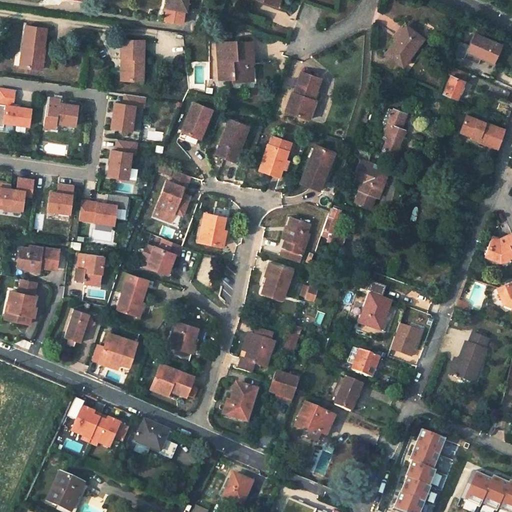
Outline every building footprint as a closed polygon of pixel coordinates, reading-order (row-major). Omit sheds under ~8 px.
[(201,6),(201,0),(166,0),(166,6),(185,9),(184,11),(207,14),(208,7),(201,6)] [(185,9),(166,6),(164,21),(182,24),(184,11),(185,9)] [(465,20),(457,16),(453,30),(460,33),(465,20)] [(46,28),(25,26),(19,66),(41,69),(44,48),(43,47),(46,28)] [(422,38),(405,26),(385,53),(402,66),(422,38)] [(500,44),(475,33),(469,46),(458,41),(454,53),(478,64),(481,58),(493,63),(500,44)] [(143,40),(121,40),(120,58),(121,58),(120,80),(142,80),(143,40)] [(234,41),(216,42),(218,79),(232,78),(232,81),(246,80),(245,64),(252,64),(251,42),(242,42),(242,44),(235,45),(234,41)] [(253,80),(252,64),(245,64),(246,80),(253,80)] [(466,73),(453,67),(442,93),(455,99),(466,73)] [(319,78),(301,72),(295,89),(296,89),(295,93),(291,92),(285,111),(308,120),(315,101),(312,100),(319,78)] [(12,106),(14,90),(0,87),(0,126),(3,127),(3,122),(28,126),(31,109),(12,106)] [(109,99),(120,100),(121,93),(109,92),(109,99)] [(124,94),(123,104),(114,103),(111,128),(131,131),(135,105),(143,107),(145,96),(124,94)] [(55,127),(55,122),(75,125),(78,105),(58,103),(59,99),(47,97),(43,126),(55,127)] [(192,102),(180,131),(199,139),(210,109),(192,102)] [(369,109),(363,107),(358,119),(364,122),(369,109)] [(405,113),(393,109),(393,110),(388,108),(383,123),(388,124),(384,135),(388,137),(383,149),(395,154),(404,130),(400,128),(405,113)] [(497,148),(504,128),(467,113),(460,129),(472,135),(473,132),(480,136),(477,140),(497,148)] [(239,148),(248,128),(229,120),(215,154),(233,162),(238,147),(239,148)] [(268,144),(289,151),(292,142),(271,135),(268,144)] [(117,139),(115,150),(111,150),(108,176),(128,179),(131,153),(135,153),(136,142),(117,139)] [(280,178),(289,151),(268,144),(259,170),(280,178)] [(315,145),(300,183),(319,191),(327,171),(323,170),(325,164),(326,165),(331,151),(315,145)] [(372,163),(371,166),(369,171),(357,166),(353,176),(362,180),(358,189),(354,201),(373,209),(378,197),(385,180),(381,178),(383,171),(385,167),(372,163)] [(165,181),(155,208),(160,210),(157,216),(170,221),(174,212),(181,215),(187,200),(179,197),(181,192),(182,193),(189,176),(174,170),(169,183),(165,181)] [(2,187),(0,186),(0,210),(21,214),(23,199),(31,201),(33,183),(18,181),(16,193),(9,192),(1,191),(2,187)] [(57,189),(56,199),(48,198),(45,217),(68,220),(72,191),(57,189)] [(107,194),(106,204),(81,200),(79,219),(94,221),(94,220),(113,223),(113,216),(115,207),(125,208),(126,208),(128,197),(107,194)] [(330,217),(327,217),(321,235),(328,238),(327,241),(340,245),(343,236),(332,232),(340,207),(334,205),(330,217)] [(115,207),(113,216),(124,218),(125,208),(115,207)] [(203,211),(196,240),(213,244),(217,228),(221,229),(224,216),(203,211)] [(287,231),(285,239),(287,239),(281,256),(300,262),(309,233),(307,233),(310,223),(292,217),(288,226),(291,227),(290,232),(287,231)] [(386,226),(377,222),(375,227),(384,231),(386,226)] [(285,239),(287,231),(290,232),(291,227),(288,226),(286,225),(282,237),(285,239)] [(221,245),(223,230),(221,229),(217,228),(213,244),(221,245)] [(490,239),(483,255),(500,261),(503,255),(509,257),(511,255),(511,235),(511,234),(500,239),(496,242),(490,239)] [(166,274),(174,253),(177,255),(180,245),(162,238),(158,248),(154,246),(146,266),(166,274)] [(57,250),(29,246),(29,249),(19,247),(16,267),(26,268),(26,264),(30,265),(30,268),(38,270),(38,267),(55,269),(57,250)] [(83,279),(100,281),(104,257),(79,253),(74,282),(82,283),(83,279)] [(261,293),(281,300),(291,271),(274,264),(270,277),(267,276),(261,293)] [(126,280),(146,287),(148,279),(128,273),(126,280)] [(28,315),(30,306),(33,296),(31,295),(34,281),(21,278),(18,293),(9,291),(7,303),(9,303),(8,310),(18,313),(16,321),(27,323),(28,315)] [(126,280),(117,309),(137,316),(142,301),(146,287),(126,280)] [(511,281),(497,288),(505,304),(511,301),(511,302),(511,281)] [(315,287),(309,285),(305,297),(311,299),(315,287)] [(390,302),(369,294),(359,322),(377,329),(382,315),(385,316),(390,302)] [(18,313),(8,310),(9,303),(7,303),(4,318),(16,321),(18,313)] [(72,308),(63,337),(79,342),(83,331),(95,324),(89,313),(72,308)] [(389,349),(411,357),(421,330),(398,322),(389,349)] [(175,323),(168,346),(166,345),(163,354),(187,361),(191,352),(192,353),(194,344),(193,344),(197,329),(175,323)] [(292,333),(288,331),(282,350),(291,354),(300,328),(295,326),(292,333)] [(136,342),(108,333),(101,356),(119,362),(129,366),(136,342)] [(487,340),(472,334),(468,344),(465,343),(459,360),(455,359),(449,373),(472,382),(485,350),(483,349),(487,340)] [(275,343),(253,335),(244,360),(241,359),(238,369),(251,373),(254,364),(266,368),(275,343)] [(378,356),(359,349),(351,370),(370,377),(378,356)] [(99,362),(117,368),(119,362),(101,356),(99,362)] [(185,396),(193,377),(159,363),(151,383),(169,390),(185,396)] [(274,394),(283,396),(282,399),(291,402),(296,388),(298,380),(275,372),(272,380),(268,392),(274,394)] [(345,377),(334,405),(350,412),(361,384),(345,377)] [(169,390),(151,383),(149,388),(167,395),(169,390)] [(237,383),(231,400),(233,401),(228,415),(246,422),(257,390),(237,383)] [(319,401),(308,396),(295,426),(310,433),(308,438),(321,444),(334,416),(318,409),(319,401)] [(228,400),(223,414),(228,415),(233,401),(231,400),(228,400)] [(81,409),(72,405),(67,416),(76,421),(72,430),(83,436),(82,439),(88,441),(98,418),(92,415),(94,412),(82,407),(81,409)] [(123,441),(128,429),(119,425),(120,424),(108,419),(106,422),(98,418),(88,441),(96,445),(97,442),(109,447),(113,437),(123,441)] [(168,431),(144,420),(135,440),(159,451),(158,452),(170,458),(176,446),(163,441),(168,431)] [(432,470),(445,439),(420,430),(416,442),(418,443),(417,446),(415,445),(410,457),(412,458),(411,462),(406,474),(409,475),(407,478),(406,477),(401,490),(403,491),(402,494),(400,493),(399,492),(394,505),(396,506),(395,509),(401,511),(419,511),(430,487),(429,487),(435,471),(432,470)] [(477,476),(478,473),(472,471),(460,498),(463,500),(474,474),(477,476)] [(83,483),(60,472),(48,499),(71,510),(83,483)] [(251,483),(232,473),(220,497),(239,507),(251,483)] [(511,511),(511,482),(511,484),(508,483),(495,477),(494,480),(491,479),(478,473),(477,476),(474,474),(463,500),(479,507),(480,504),(496,511),(497,509),(504,511),(511,511)]
